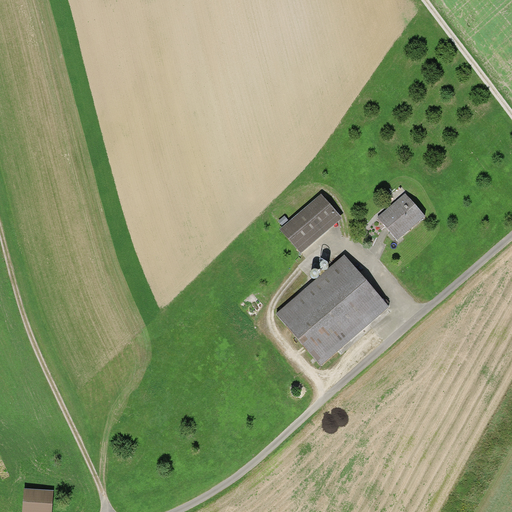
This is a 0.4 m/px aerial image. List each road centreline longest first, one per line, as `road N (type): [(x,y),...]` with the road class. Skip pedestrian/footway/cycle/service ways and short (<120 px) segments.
road 1 (track): [(174,511),(261,455),(511,234)]
road 2 (track): [(106,511),(33,343),(0,234)]
road 3 (track): [(422,0),(511,115)]
